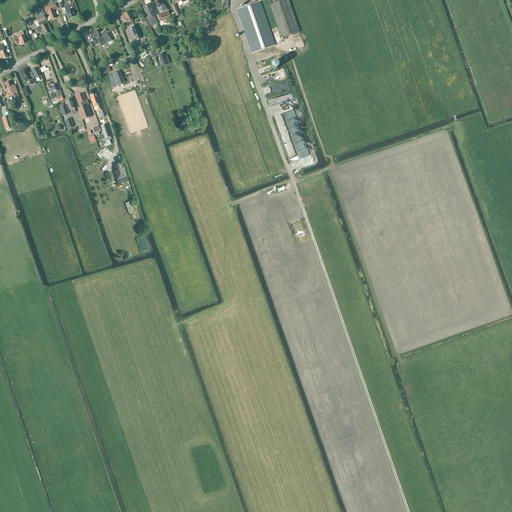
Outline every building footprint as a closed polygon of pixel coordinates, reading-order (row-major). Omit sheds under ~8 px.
[(164,12),(167,10),(166,7),(164,4),(163,5),(159,0),(155,0),(154,1),(158,8),(160,6),(162,9),(164,12)] [(281,38),(299,32),(288,0),(285,0),(270,5),(281,38)] [(252,54),(275,46),(260,2),(237,10),(252,54)] [(56,3),(55,3),(45,7),(47,12),(48,12),(51,20),(56,18),(53,10),(58,8),(57,7),(56,3)] [(64,7),(66,11),(69,19),(70,20),(72,19),(72,18),(75,17),(72,10),(74,9),(72,4),(64,7)] [(150,4),(143,7),(147,16),(145,17),(147,20),(151,27),(157,24),(155,18),(154,19),(153,17),(155,16),(150,4)] [(132,21),(134,20),(129,11),(123,14),(125,19),(124,20),(127,24),(129,23),(130,24),(133,23),(132,21)] [(42,34),(43,33),(44,35),(48,32),(43,23),(46,21),(44,16),(36,20),(40,26),(39,27),(36,29),(38,33),(39,32),(39,33),(42,34)] [(136,40),(141,38),(136,25),(131,27),(136,40)] [(98,30),(90,34),(93,41),(97,39),(100,44),(101,46),(107,43),(106,41),(110,39),(105,30),(100,33),(98,30)] [(13,39),(12,37),(17,45),(16,43),(19,42),(21,46),(27,43),(24,36),(23,32),(19,33),(20,36),(13,39)] [(0,44),(0,52),(1,55),(3,60),(8,58),(7,54),(5,50),(4,50),(3,47),(2,44),(0,45),(0,44)] [(162,67),(167,65),(163,54),(158,55),(162,67)] [(36,79),(41,76),(36,68),(31,71),(36,79)] [(35,83),(36,82),(31,72),(28,74),(26,69),(20,72),(26,82),(28,81),(30,85),(32,85),(35,83)] [(109,76),(113,87),(117,85),(115,78),(113,74),(109,76)] [(117,85),(124,83),(122,75),(115,78),(117,85)] [(16,97),(15,97),(16,98),(19,97),(19,96),(18,93),(17,93),(14,85),(12,86),(10,82),(5,84),(8,92),(7,92),(9,97),(15,95),(16,97)] [(48,84),(47,84),(47,87),(49,92),(50,94),(52,100),(51,100),(53,105),(58,103),(58,102),(62,101),(63,100),(61,96),(62,96),(60,90),(58,91),(55,84),(51,85),(51,84),(51,83),(48,84)] [(100,105),(96,94),(95,94),(93,90),(89,91),(91,95),(90,96),(94,107),(97,106),(98,111),(101,110),(100,105)] [(291,92),(283,94),(285,102),(293,100),(291,92)] [(87,101),(86,101),(83,94),(77,96),(79,103),(81,103),(82,107),(78,109),(82,120),(91,117),(87,106),(88,105),(89,104),(87,101)] [(74,108),(71,99),(66,101),(69,110),(71,109),(73,113),(76,112),(74,108)] [(69,114),(66,106),(60,109),(63,116),(69,114)] [(8,117),(3,119),(6,130),(12,128),(8,117)] [(10,119),(14,127),(19,125),(16,117),(10,119)] [(68,129),(74,127),(71,119),(65,121),(68,129)] [(106,124),(101,126),(105,138),(111,136),(106,124)] [(92,127),(94,133),(101,131),(99,125),(92,127)] [(120,164),(115,166),(116,171),(114,172),(117,180),(127,177),(124,168),(122,169),(120,164)] [(105,175),(109,184),(114,182),(111,173),(105,175)] [(134,211),(130,202),(125,204),(128,213),(134,211)]
